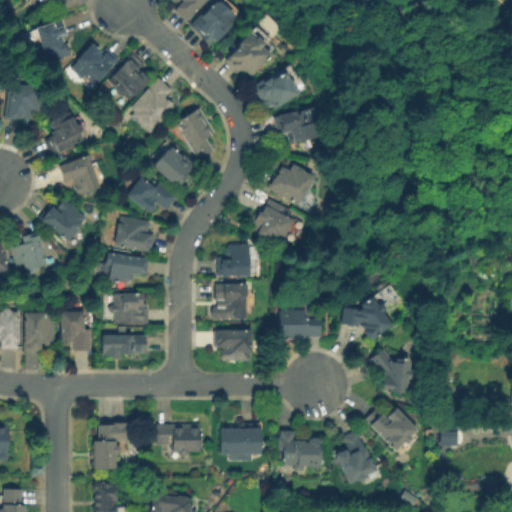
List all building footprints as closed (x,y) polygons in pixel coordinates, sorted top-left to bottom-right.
[(203,0),(185,20),(173,9),(180,1),(178,0),(177,1),(174,1),(172,0),(203,0)] [(231,23),(215,40),(213,38),(208,42),(190,24),(213,0),(219,0),(234,16),(229,22),(231,23)] [(56,33),(56,35),(58,34),(59,37),(57,37),(59,40),(63,39),(64,42),(62,42),(64,49),(66,48),(67,51),(41,60),(29,24),(57,15),(62,31),(56,33)] [(267,51),(249,75),(243,69),(240,73),(221,58),(221,56),(244,26),(260,40),(258,43),(267,51)] [(98,51),(101,54),(105,50),(114,58),(110,63),(112,64),(94,85),(84,76),(80,76),(77,73),(76,69),(71,64),(90,42),(100,50),(98,51)] [(148,79),(130,99),(124,94),(119,94),(117,92),(116,87),(107,79),(131,53),(143,64),(138,70),(148,79)] [(280,68),(293,91),(265,110),(250,85),(265,73),(268,75),(280,68)] [(175,105),(150,132),(130,115),(134,110),(130,106),(157,76),(171,88),(164,95),(175,105)] [(36,85),(33,109),(26,108),(25,116),(19,115),(19,114),(16,113),(16,118),(0,116),(0,107),(3,82),(36,85)] [(309,104),(314,120),(311,120),(315,133),(287,141),(285,132),(286,131),(285,129),(275,132),(270,114),(291,108),(293,112),(296,111),(295,108),(309,104)] [(212,149),(197,158),(174,121),(198,106),(214,131),(205,136),(212,149)] [(68,109),(75,123),(76,123),(79,123),(81,128),(80,130),(78,131),(81,138),(51,154),(43,139),(51,135),(49,131),(53,129),(48,119),(68,109)] [(170,144),(182,154),(184,153),(198,166),(186,178),(184,176),(177,183),(172,178),(170,181),(151,164),(170,144)] [(86,154),(97,186),(77,193),(71,177),(63,180),(58,164),(86,154)] [(291,163),(312,175),(297,203),(266,186),(272,175),(274,176),(280,164),(288,168),(291,163)] [(139,175),(153,186),(157,181),(175,194),(164,208),(154,200),(153,201),(154,205),(151,209),(146,210),(125,193),(139,175)] [(284,206),(281,212),(291,218),(281,238),(278,236),(276,239),(267,234),(266,236),(256,231),(257,229),(247,224),(248,222),(247,221),(251,214),(254,216),(258,209),(260,210),(267,197),(284,206)] [(63,198),(84,215),(79,222),(80,223),(67,239),(40,217),(51,205),(58,211),(60,208),(57,205),(63,198)] [(152,233),(149,250),(113,243),(118,214),(149,220),(146,232),(152,233)] [(35,230),(44,262),(35,265),(36,267),(35,270),(31,271),(28,270),(27,268),(24,269),(22,262),(15,264),(9,241),(21,238),(20,234),(35,230)] [(247,242),(247,273),(216,273),(216,255),(228,255),(227,254),(225,251),(224,246),(228,242),(247,242)] [(148,257),(145,274),(131,272),(130,278),(123,277),(122,281),(107,279),(109,264),(104,263),(106,250),(148,257)] [(244,295),(244,316),(222,316),(222,299),(214,299),(214,282),(246,282),(246,295),(244,295)] [(146,302),(146,321),(103,322),(103,309),(108,308),(108,305),(111,303),(113,303),(113,291),(141,291),(141,302),(146,302)] [(368,295),(374,302),(377,302),(380,302),(382,305),(381,310),(379,310),(388,323),(368,337),(367,336),(358,324),(362,321),(360,318),(351,324),(338,321),(340,305),(355,308),(359,305),(357,302),(368,295)] [(10,310),(17,310),(17,347),(0,347),(0,311),(1,309),(3,307),(7,306),(10,310)] [(319,317),(319,336),(278,337),(277,309),(303,308),(303,317),(319,317)] [(89,328),(89,349),(73,349),(73,336),(71,336),(71,340),(60,340),(59,310),(82,310),(82,328),(89,328)] [(45,311),(45,313),(53,313),(52,340),(49,343),(44,343),(41,340),(41,337),(39,337),(39,349),(23,349),(23,311),(45,311)] [(249,329),(249,358),(221,358),(221,345),(212,345),(213,329),(249,329)] [(117,333),(145,333),(145,352),(120,352),(120,357),(112,357),(112,354),(101,354),(101,333),(117,333)] [(392,360),(395,360),(395,357),(408,358),(407,368),(410,368),(410,377),(405,377),(404,390),(380,388),(381,377),(383,377),(384,369),(381,369),(378,371),(368,358),(381,347),(392,360)] [(394,406),(415,428),(409,434),(411,437),(405,443),(402,441),(394,449),(363,417),(374,407),(388,421),(389,419),(385,415),(394,406)] [(114,440),(114,443),(116,443),(117,446),(117,452),(116,452),(113,453),(114,467),(89,469),(90,438),(95,438),(95,423),(111,423),(111,421),(124,421),(124,440),(114,440)] [(199,422),(199,450),(187,450),(187,451),(184,454),(179,454),(177,451),(177,450),(171,450),(171,442),(155,443),(155,423),(199,422)] [(259,422),(259,439),(250,440),(250,452),(219,452),(219,424),(240,424),(240,422),(259,422)] [(294,437),(308,437),(310,436),(316,436),(318,438),(319,438),(319,443),(318,443),(318,464),(301,464),(301,468),(291,468),(292,464),(281,464),(281,448),(277,448),(277,429),(294,429),(294,437)] [(355,429),(374,469),(363,474),(362,478),(359,479),(354,478),(347,482),(333,453),(344,448),(347,454),(348,454),(340,436),(355,429)] [(439,431),(456,432),(456,446),(439,446),(439,431)] [(115,481),(114,511),(93,511),(93,487),(92,487),(92,481),(115,481)] [(0,511),(0,510),(2,510),(3,490),(21,491),(20,506),(24,506),(23,511),(0,511)] [(175,492),(177,494),(186,495),(186,497),(190,497),(189,508),(195,509),(194,511),(149,511),(152,492),(161,493),(161,492),(168,493),(171,491),(175,492)]
